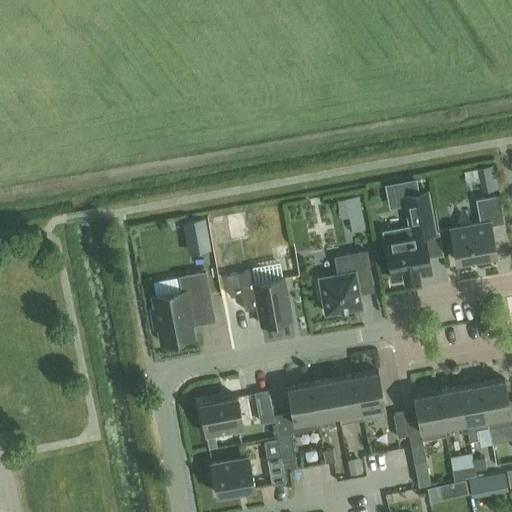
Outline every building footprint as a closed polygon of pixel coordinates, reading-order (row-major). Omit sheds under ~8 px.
[(384,231),(393,280),(404,278),(420,275),(419,275),(430,273),(423,233),(435,231),(428,192),(404,196),(410,226),(384,231)] [(480,222),(450,227),(457,261),(496,254),(491,225),(505,223),(499,194),(476,198),(480,222)] [(358,195),(337,200),(341,219),(362,214),(358,195)] [(217,245),(237,240),(233,218),(225,220),(224,215),(211,218),(217,245)] [(350,253),(353,271),(319,277),(320,283),(317,283),(319,297),(323,296),(326,313),(361,306),(356,277),(370,275),(366,250),(350,253)] [(226,274),(230,296),(242,294),(245,309),(258,307),(261,324),(291,319),(283,277),(255,282),(253,270),(226,274)] [(159,328),(162,342),(193,337),(191,324),(200,323),(197,301),(211,298),(207,272),(180,276),(183,290),(154,295),(156,307),(152,308),(155,328),(159,328)] [(363,418),(386,414),(378,370),(355,374),(363,418)] [(363,418),(355,374),(333,378),(339,413),(341,422),(363,418)] [(339,413),(333,378),(310,382),(317,417),(318,417),(339,413)] [(489,427),(511,422),(511,418),(505,378),(482,382),(488,417),(487,417),(489,427)] [(296,431),(319,426),(318,417),(317,417),(310,382),(288,386),(296,431)] [(466,421),(487,417),(488,417),(482,382),(459,386),(466,421)] [(466,421),(459,386),(437,391),(443,425),(444,425),(460,422),(461,432),(468,431),(466,421)] [(268,390),(255,392),(257,404),(271,402),(268,390)] [(422,439),(446,435),(444,425),(443,425),(437,391),(414,395),(422,439)] [(243,427),(237,396),(200,403),(206,434),(243,427)] [(393,413),(397,437),(409,434),(405,411),(393,413)] [(291,432),(291,431),(277,434),(278,439),(281,456),(282,461),(285,480),(292,479),(290,469),(297,468),(296,459),(291,432)] [(333,448),(323,450),(325,462),(335,460),(333,448)] [(254,487),(248,456),(211,463),(217,494),(254,487)] [(285,481),(281,456),(267,458),(272,484),(285,481)] [(362,472),(360,456),(347,459),(350,474),(362,472)] [(474,466),(474,469),(486,467),(485,457),(472,459),(474,466)] [(414,462),(419,485),(430,483),(426,460),(414,462)] [(453,470),(454,480),(476,476),(474,469),(474,466),(453,470)]
